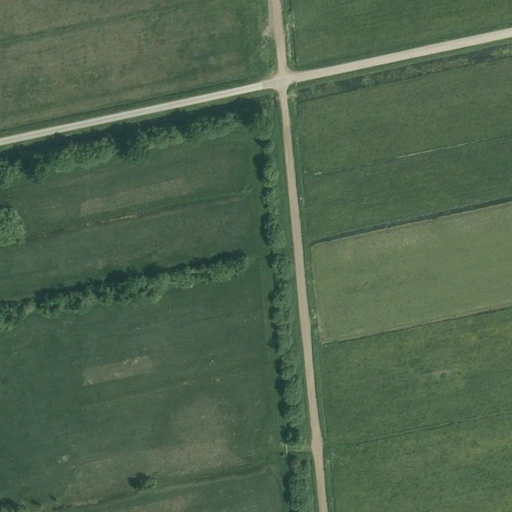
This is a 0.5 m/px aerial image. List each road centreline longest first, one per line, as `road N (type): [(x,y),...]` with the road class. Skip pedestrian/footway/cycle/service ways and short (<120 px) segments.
road 1 (unclassified): [(511,31),(0,140)]
road 2 (track): [(323,511),(275,0)]
